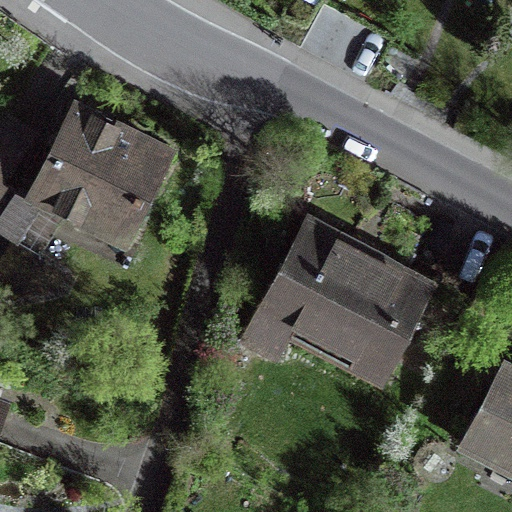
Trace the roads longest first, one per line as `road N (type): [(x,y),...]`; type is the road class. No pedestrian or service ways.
road 1 (residential): [(266,81),(142,511)]
road 2 (residential): [(511,210),(266,81)]
road 3 (residential): [(266,81),(152,37),(98,0)]
